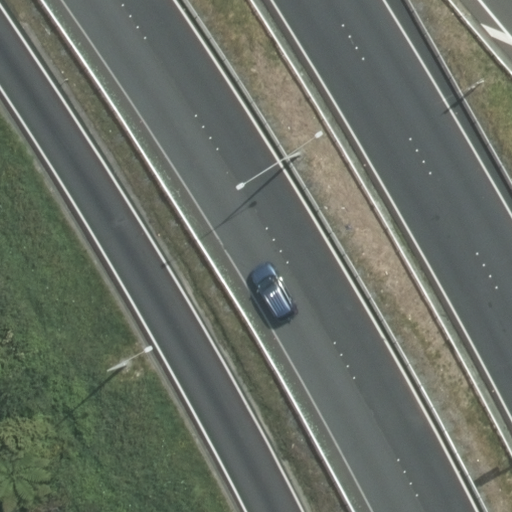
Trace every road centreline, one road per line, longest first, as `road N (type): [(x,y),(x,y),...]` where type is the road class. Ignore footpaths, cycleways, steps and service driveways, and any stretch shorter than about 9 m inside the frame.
road 1 (motorway): [(432,511),(313,291),(127,0)]
road 2 (motorway): [(278,511),(260,461),(93,191),(0,62)]
road 3 (motorway): [(333,0),(511,307)]
